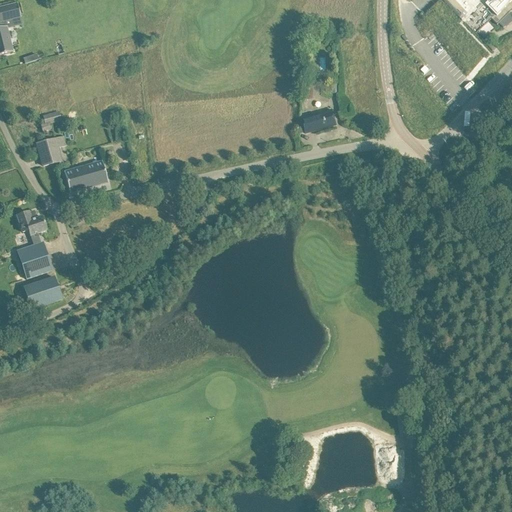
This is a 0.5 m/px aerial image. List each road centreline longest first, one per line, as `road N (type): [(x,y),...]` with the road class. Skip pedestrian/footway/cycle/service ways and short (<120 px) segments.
road 1 (track): [(439,511),(400,170),(408,138)]
road 2 (unclassified): [(54,209),(408,138)]
road 3 (track): [(83,297),(173,230),(219,174)]
road 4 (unclassified): [(0,336),(83,297),(54,209)]
road 5 (unclassified): [(408,138),(389,96),(382,0)]
road 6 (unclassified): [(511,251),(423,153)]
